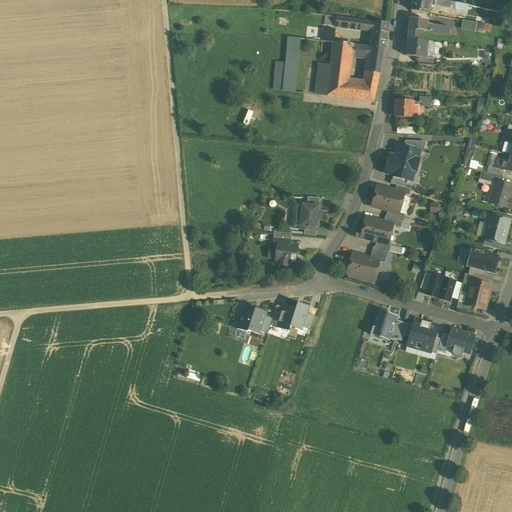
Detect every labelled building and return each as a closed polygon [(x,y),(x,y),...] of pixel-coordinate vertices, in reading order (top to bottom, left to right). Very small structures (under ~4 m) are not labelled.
[(435,0),(412,0),(410,11),(428,14),(430,5),(435,6),(435,0)] [(458,3),(439,0),(435,0),(435,6),(456,10),(458,3)] [(481,17),(466,15),(465,21),(479,24),(481,17)] [(374,22),(336,17),(335,26),(351,29),(373,32),(374,22)] [(427,20),(410,19),(407,39),(420,41),(421,31),(426,32),(427,24),(427,20)] [(465,21),(462,21),(461,29),(483,33),(485,25),(479,24),(465,21)] [(388,24),(374,22),(373,32),(372,40),(385,42),(388,24)] [(450,27),(427,24),(426,32),(449,35),(450,27)] [(335,30),(323,28),(322,41),(333,43),(333,42),(335,30)] [(296,38),(288,38),(285,64),(282,91),(295,93),(300,46),(295,45),(296,38)] [(305,39),(296,38),(295,45),(300,46),(304,47),(305,39)] [(420,41),(407,39),(405,56),(421,58),(425,59),(425,58),(427,42),(420,41)] [(372,40),(371,47),(372,47),(385,49),(386,42),(385,42),(372,40)] [(352,45),(333,42),(333,43),(330,66),(330,68),(349,70),(351,55),(352,45)] [(371,47),(352,45),(351,55),(370,57),(372,47),(371,47)] [(385,49),(372,47),(370,57),(368,73),(379,74),(381,74),(385,49)] [(436,59),(425,58),(425,59),(421,58),(421,65),(435,66),(436,59)] [(285,64),(276,63),(274,90),(282,91),(285,64)] [(330,66),(319,65),(318,76),(329,78),(330,68),(330,66)] [(377,83),(368,82),(367,82),(366,85),(348,83),(349,70),(330,68),(329,78),(326,96),(373,102),(377,83)] [(379,74),(368,73),(367,82),(368,82),(377,83),(379,74)] [(329,78),(318,76),(315,93),(316,94),(317,95),(326,96),(329,78)] [(431,98),(419,97),(418,106),(430,106),(431,98)] [(413,102),(396,101),(395,118),(412,119),(413,102)] [(470,138),(463,167),(464,167),(469,168),(476,138),(470,138)] [(426,142),(405,141),(403,148),(420,152),(419,153),(422,154),(426,142)] [(403,148),(398,146),(394,159),(391,160),(388,159),(384,173),(390,175),(390,176),(392,177),(408,181),(410,172),(415,173),(419,158),(418,158),(419,153),(420,152),(403,148)] [(511,156),(510,156),(508,162),(497,158),(494,168),(504,171),(511,173),(511,156)] [(494,168),(488,167),(486,173),(496,176),(502,177),(504,171),(494,168)] [(486,173),(481,172),(479,180),(493,184),(494,181),(495,181),(496,176),(486,173)] [(408,181),(392,177),(390,184),(396,186),(406,188),(408,181)] [(511,186),(495,181),(494,181),(493,184),(488,204),(511,210),(511,200),(510,200),(511,192),(511,186)] [(406,188),(396,186),(395,192),(403,194),(403,195),(409,196),(411,189),(406,188)] [(395,192),(377,187),(372,207),(387,211),(396,214),(396,213),(399,202),(401,202),(403,195),(403,194),(395,192)] [(307,204),(295,203),(292,228),(304,229),(316,230),(318,230),(319,221),(320,221),(321,215),(319,215),(320,205),(319,205),(307,204)] [(429,203),(429,212),(438,212),(438,203),(429,203)] [(405,215),(396,213),(396,214),(387,211),(386,217),(402,221),(402,222),(403,222),(405,215)] [(509,221),(489,216),(489,217),(487,218),(486,222),(487,224),(484,239),(501,243),(503,244),(509,221)] [(402,221),(386,217),(385,217),(383,223),(392,225),(392,226),(401,228),(402,222),(402,221)] [(383,223),(366,218),(361,238),(376,242),(385,245),(385,244),(388,233),(390,233),(392,226),(392,225),(383,223)] [(291,240),(273,238),(273,245),(277,246),(290,247),(290,246),(291,240)] [(501,243),(485,239),(483,246),(499,250),(501,243)] [(385,245),(376,242),(375,248),(387,251),(387,252),(389,252),(391,246),(385,244),(385,245)] [(290,247),(277,246),(275,261),(278,261),(277,266),(288,267),(289,262),(295,263),(297,247),(290,246),(290,247)] [(387,251),(375,248),(373,247),(370,259),(379,261),(379,262),(384,263),(387,252),(387,251)] [(486,272),(495,274),(500,257),(470,249),(466,267),(467,267),(470,268),(486,272)] [(370,259),(352,254),(347,274),(371,281),(375,269),(377,270),(379,262),(379,261),(370,259)] [(470,268),(468,275),(469,275),(482,278),(484,279),(486,272),(470,268)] [(444,278),(431,274),(425,295),(437,299),(444,278)] [(482,278),(469,275),(467,281),(471,282),(481,284),(482,278)] [(457,282),(444,278),(437,299),(450,303),(457,282)] [(481,284),(471,282),(468,293),(487,299),(488,294),(489,294),(491,287),(481,284)] [(487,299),(468,293),(465,305),(475,308),(484,310),(486,303),(487,299)] [(465,305),(457,303),(456,309),(473,314),(475,308),(465,305)] [(276,328),(289,332),(290,327),(302,331),(303,328),(308,314),(309,308),(297,304),(295,309),(284,305),(276,328)] [(266,313),(245,306),(237,329),(259,336),(260,332),(264,319),(266,313)] [(396,321),(397,317),(378,311),(370,335),(389,342),(391,338),(396,321)] [(303,328),(311,331),(315,316),(308,314),(303,328)] [(264,319),(260,332),(268,335),(270,327),(272,321),(264,319)] [(410,337),(407,346),(430,353),(435,338),(438,327),(415,320),(413,326),(410,337)] [(404,335),(407,324),(396,321),(391,338),(402,341),(404,335)] [(404,335),(410,337),(413,326),(407,324),(404,335)] [(475,337),(452,331),(450,337),(447,347),(454,349),(452,353),(453,356),(460,357),(462,356),(463,352),(470,354),(475,337)] [(450,337),(443,334),(441,340),(438,351),(445,353),(447,347),(450,337)] [(441,340),(435,338),(430,353),(437,355),(438,351),(441,340)]
